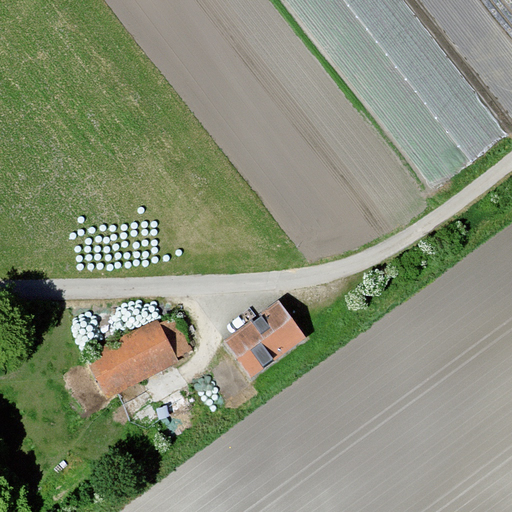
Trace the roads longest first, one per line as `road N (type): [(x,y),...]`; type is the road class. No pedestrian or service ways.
road 1 (track): [(0,288),(332,281)]
road 2 (track): [(511,164),(332,281)]
